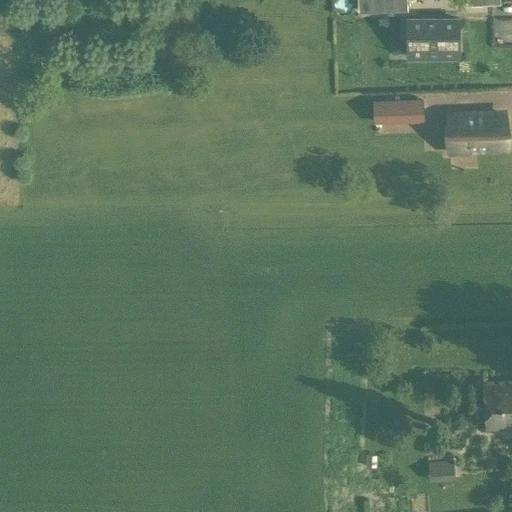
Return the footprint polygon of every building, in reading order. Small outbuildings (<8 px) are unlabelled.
[(406,11),(405,0),(356,0),(358,14),(406,11)] [(455,52),(455,54),(457,54),(457,16),(407,16),(407,54),(409,54),(409,52),(455,52)] [(385,98),(385,118),(422,117),(421,97),(385,98)] [(504,144),(504,112),(473,113),(473,110),(446,110),(448,148),(474,148),(474,145),(504,144)] [(511,381),(483,384),(485,427),(511,425),(511,381)] [(425,454),(438,453),(437,441),(424,441),(425,454)] [(376,466),(376,454),(366,453),(365,466),(376,466)] [(442,469),(441,461),(429,462),(430,470),(442,469)]
